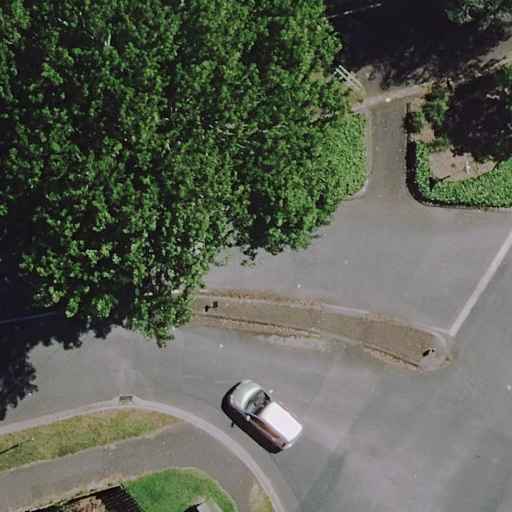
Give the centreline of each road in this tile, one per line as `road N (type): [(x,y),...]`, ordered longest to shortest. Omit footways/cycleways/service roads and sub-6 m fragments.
road 1 (residential): [(511,453),(356,381),(255,361),(153,355),(0,381)]
road 2 (residential): [(0,282),(217,242),(369,251),(511,315)]
